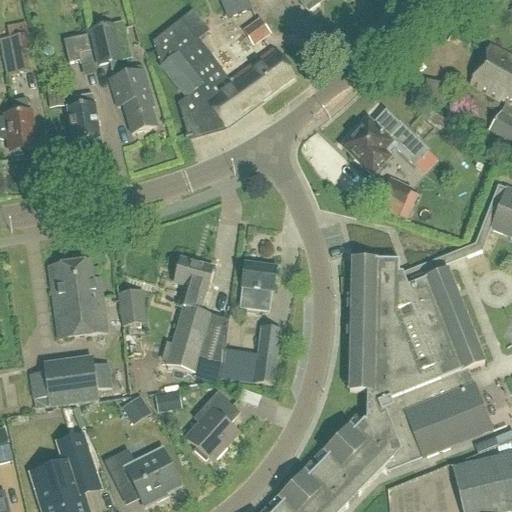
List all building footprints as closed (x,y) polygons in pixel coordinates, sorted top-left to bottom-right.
[(251,13),(246,0),(219,0),(228,22),(251,13)] [(297,0),(305,10),(309,15),(321,6),(317,1),(318,0),(297,0)] [(210,35),(194,15),(154,46),(163,71),(189,103),(180,109),(188,143),(223,133),(294,80),(274,53),(230,85),(199,43),(210,35)] [(272,37),(260,21),(240,35),(242,37),(228,47),(238,61),(272,37)] [(35,73),(26,25),(5,29),(8,41),(0,42),(0,50),(6,79),(35,73)] [(109,83),(118,110),(124,109),(133,138),(158,130),(152,111),(155,110),(144,72),(123,79),(118,64),(125,62),(115,26),(87,32),(96,70),(108,66),(113,82),(109,83)] [(217,61),(228,54),(215,33),(204,41),(217,61)] [(90,53),(86,38),(62,44),(68,66),(79,64),(77,57),(90,53)] [(511,67),(511,60),(489,48),(468,88),(498,104),(499,102),(505,105),(488,136),(511,150),(511,123),(510,122),(511,117),(511,68),(511,67)] [(64,110),(62,93),(45,95),(47,112),(64,110)] [(94,108),(93,98),(78,100),(80,110),(68,111),(73,147),(100,143),(95,107),(94,108)] [(27,116),(25,104),(12,106),(14,118),(4,119),(4,121),(0,121),(0,143),(0,144),(7,143),(9,156),(36,152),(31,116),(27,116)] [(401,132),(385,117),(373,129),(368,124),(353,140),(351,138),(343,146),(345,148),(342,151),(371,179),(389,160),(385,157),(393,149),(413,168),(426,154),(402,131),(401,132)] [(196,158),(210,157),(208,142),(194,144),(196,158)] [(412,193),(390,183),(378,211),(396,219),(402,206),(406,208),(412,193)] [(484,230),(511,241),(511,193),(501,189),(484,230)] [(422,279),(482,255),(490,233),(484,230),(484,231),(477,250),(419,272),(422,279)] [(167,369),(221,384),(273,389),(280,333),(261,330),(257,359),(224,355),(228,322),(199,314),(204,293),(207,294),(214,270),(180,261),(173,284),(190,289),(184,310),(183,310),(167,369)] [(424,284),(419,272),(402,279),(402,278),(398,278),(398,265),(376,265),(376,264),(351,263),(347,396),(365,396),(364,426),(362,424),(351,434),(347,430),(321,456),(325,461),(305,480),(301,476),(275,502),(279,506),(273,511),(342,511),(381,473),(384,477),(491,436),(472,389),(466,392),(460,377),(483,368),(447,275),(424,284)] [(92,284),(90,266),(48,271),(59,344),(109,336),(104,301),(100,302),(98,283),(92,284)] [(276,270),(244,266),(239,307),(269,311),(271,295),(273,294),(276,270)] [(142,301),(141,294),(118,297),(123,329),(158,324),(154,300),(142,301)] [(94,370),(92,358),(41,367),(42,376),(29,378),(32,400),(46,398),(48,411),(99,403),(98,394),(110,392),(107,368),(94,370)] [(194,451),(192,454),(203,465),(206,462),(210,465),(213,462),(215,463),(225,452),(223,450),(236,437),(227,428),(238,417),(216,396),(192,422),(198,427),(185,442),(194,451)] [(127,414),(138,429),(157,415),(147,400),(127,414)] [(4,434),(0,435),(0,459),(10,458),(4,434)] [(91,470),(81,438),(55,446),(61,466),(35,474),(40,490),(32,492),(38,511),(86,511),(75,475),(91,470)] [(179,490),(160,452),(132,466),(126,453),(102,465),(116,494),(131,487),(141,508),(153,503),(154,506),(166,500),(164,497),(179,490)] [(461,511),(511,511),(511,457),(452,472),(461,511)] [(105,501),(108,511),(120,511),(116,497),(105,501)]
